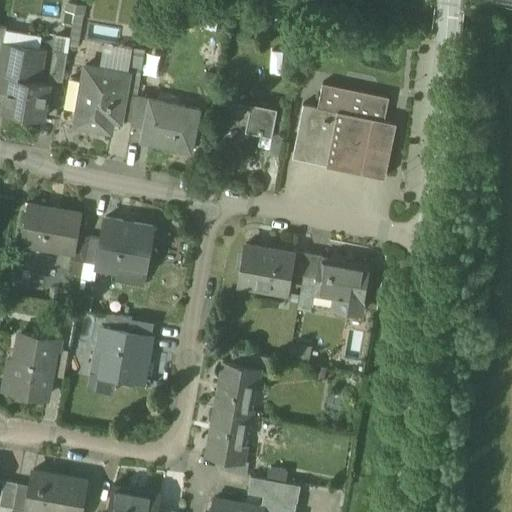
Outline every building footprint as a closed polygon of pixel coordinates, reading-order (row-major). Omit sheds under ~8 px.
[(76,4),(69,2),(67,11),(74,13),(76,4)] [(85,5),(76,4),(74,13),(69,44),(77,46),(85,5)] [(45,49),(4,41),(0,64),(0,91),(7,93),(10,76),(18,77),(18,73),(40,77),(45,49)] [(145,49),(132,47),(127,73),(129,73),(140,75),(145,49)] [(68,53),(54,50),(49,78),(63,81),(68,53)] [(127,73),(85,65),(75,124),(111,131),(113,119),(120,120),(121,119),(129,73),(127,73)] [(140,75),(129,73),(121,119),(132,121),(137,95),(136,95),(140,75)] [(18,77),(10,76),(7,93),(4,112),(43,119),(50,83),(18,77)] [(373,174),(386,177),(397,121),(387,119),(385,118),(388,102),(389,95),(322,81),(317,105),(303,102),(291,157),(310,161),(338,167),(354,170),(373,174)] [(132,121),(132,126),(142,128),(149,97),(137,95),(132,121)] [(201,108),(149,97),(142,128),(139,142),(192,153),(201,108)] [(250,108),(225,102),(213,158),(236,163),(241,137),(247,138),(249,132),(246,131),(250,108)] [(278,108),(252,103),(250,108),(246,131),(249,132),(272,136),(278,108)] [(271,151),(282,153),(285,135),(274,133),(271,151)] [(82,213),(28,203),(21,243),(73,253),(74,253),(78,234),(82,213)] [(153,226),(105,217),(102,238),(97,264),(97,265),(119,269),(120,263),(145,268),(153,226)] [(89,236),(78,234),(74,253),(73,253),(71,259),(84,261),(89,236)] [(102,238),(89,236),(84,261),(93,263),(97,264),(102,238)] [(297,250),(244,240),(236,286),(289,296),(293,274),(297,250)] [(307,252),(297,250),(293,274),(303,276),(304,274),(307,252)] [(321,252),(308,250),(307,252),(304,274),(317,276),(321,255),(321,252)] [(321,255),(317,276),(314,290),(316,290),(336,294),(334,306),(360,311),(368,264),(321,255)] [(93,263),(84,261),(82,274),(91,276),(93,263)] [(317,276),(304,274),(303,276),(298,303),(314,306),(316,290),(314,290),(317,276)] [(131,318),(107,314),(105,326),(129,330),(131,318)] [(105,326),(100,325),(96,347),(101,348),(97,375),(145,384),(154,334),(129,330),(105,326)] [(57,338),(21,331),(14,370),(8,369),(4,389),(46,397),(50,374),(55,347),(57,338)] [(68,349),(55,347),(50,374),(63,376),(68,349)] [(267,356),(240,351),(238,363),(260,367),(260,368),(264,369),(267,356)] [(238,363),(224,360),(215,407),(245,413),(251,383),(257,385),(260,368),(260,367),(238,363)] [(245,413),(215,407),(206,455),(220,457),(243,462),(243,459),(246,444),(240,443),(245,413)] [(243,462),(220,457),(218,469),(246,474),(249,460),(243,459),(243,462)] [(58,475),(32,470),(30,485),(25,511),(24,511),(26,511),(27,511),(35,511),(80,511),(86,480),(84,479),(84,482),(57,477),(58,475)] [(299,484),(251,475),(248,491),(264,494),(296,500),(299,484)] [(17,483),(4,480),(0,501),(0,506),(13,508),(17,483)] [(30,485),(17,483),(13,508),(25,511),(30,485)] [(159,511),(162,497),(111,488),(107,511),(159,511)] [(240,506),(214,502),(215,498),(213,498),(210,511),(294,511),(296,500),(264,494),(261,507),(241,503),(240,506)]
